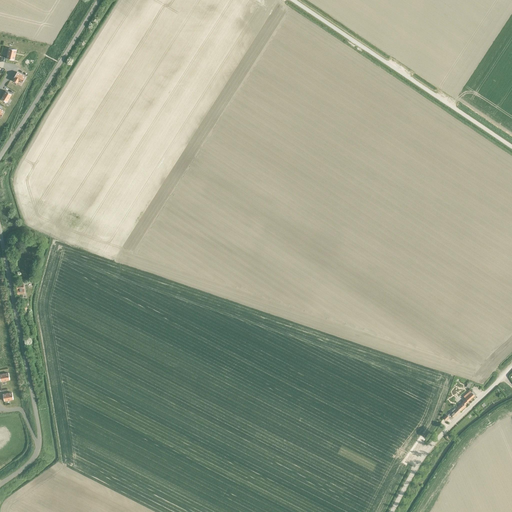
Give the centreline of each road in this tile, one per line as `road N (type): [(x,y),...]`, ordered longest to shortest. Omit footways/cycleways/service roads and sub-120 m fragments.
road 1 (unclassified): [(0,484),(32,459),(39,441),(0,231)]
road 2 (unclassified): [(511,147),(294,0)]
road 3 (unclassified): [(391,511),(429,447),(511,366)]
road 4 (unclassified): [(0,157),(98,0)]
